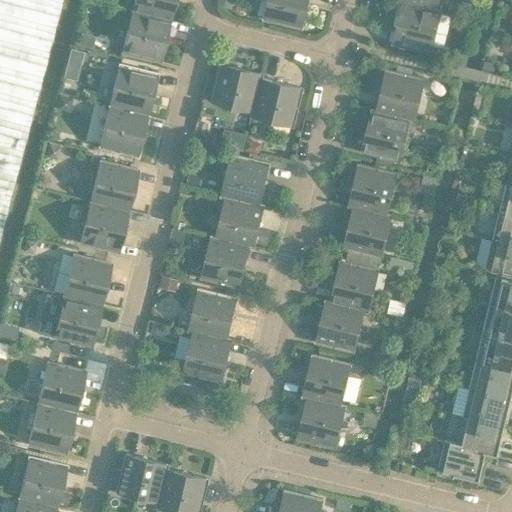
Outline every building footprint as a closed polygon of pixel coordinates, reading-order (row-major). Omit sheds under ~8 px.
[(0,0),(0,228),(58,0),(0,0)] [(133,0),(131,10),(169,19),(173,0),(133,0)] [(225,0),(223,7),(231,9),(233,1),(230,0),(225,0)] [(267,0),(263,19),(301,28),(308,0),(267,0)] [(397,0),(397,1),(402,3),(402,2),(435,10),(436,9),(437,0),(397,0)] [(392,43),(430,53),(440,10),(436,9),(435,10),(402,2),(402,3),(392,43)] [(169,19),(131,10),(121,52),(159,61),(169,19)] [(63,76),(77,80),(85,49),(71,45),(63,76)] [(118,63),(108,105),(147,114),(157,72),(118,63)] [(211,101),(252,111),(253,111),(261,77),(261,78),(262,73),(220,63),(211,101)] [(414,121),(424,78),(386,69),(376,110),(376,111),(409,119),(409,120),(414,121)] [(302,88),(261,78),(261,77),(253,111),(252,111),(251,116),(293,126),(302,88)] [(147,114),(108,105),(98,146),(136,155),(147,114)] [(399,160),(409,120),(409,119),(376,111),(376,110),(371,109),(361,151),(399,160)] [(467,135),(465,144),(478,147),(480,138),(467,135)] [(220,196),(225,197),(225,196),(259,204),(269,163),(231,154),(220,196)] [(137,168),(99,159),(89,201),(127,210),(137,168)] [(348,206),(353,207),(353,206),(386,214),(386,213),(396,173),(358,163),(348,206)] [(456,171),(458,172),(467,174),(469,169),(457,166),(456,171)] [(189,175),(187,186),(199,189),(202,178),(189,175)] [(511,184),(506,183),(506,184),(500,211),(499,211),(511,214),(511,184)] [(225,196),(225,197),(216,236),(215,237),(249,245),(249,246),(254,247),(264,205),(259,204),(225,196)] [(127,210),(89,201),(79,242),(117,251),(127,210)] [(381,257),(391,215),(391,214),(386,213),(386,214),(353,206),(353,207),(343,248),(381,257)] [(511,214),(499,211),(499,212),(500,212),(493,239),(492,239),(511,243),(511,214)] [(177,212),(174,225),(182,227),(185,214),(177,212)] [(183,246),(186,231),(173,227),(169,242),(183,246)] [(249,245),(215,237),(216,236),(211,235),(201,278),(239,287),(249,246),(249,245)] [(511,243),(492,239),(493,240),(486,267),(485,268),(511,274),(511,243)] [(73,253),(63,295),(101,304),(111,262),(73,253)] [(390,255),(388,265),(412,271),(414,261),(390,255)] [(368,311),(378,269),(340,260),(330,301),(363,309),(363,310),(368,311)] [(489,303),(511,308),(511,278),(496,274),(496,276),(497,276),(490,303),(489,303)] [(188,330),(193,331),(193,330),(227,339),(227,338),(237,297),(198,288),(188,330)] [(101,304),(63,295),(53,336),(91,345),(101,304)] [(315,342),(353,351),(363,310),(363,309),(330,301),(325,299),(315,342)] [(387,313),(403,317),(406,303),(390,299),(387,313)] [(511,308),(489,303),(489,304),(490,304),(483,331),(482,331),(511,338),(511,308)] [(449,316),(425,311),(424,316),(448,322),(449,316)] [(193,330),(193,331),(183,372),(221,381),(231,339),(227,338),(227,339),(193,330)] [(511,338),(482,331),(482,332),(483,332),(476,359),(511,368),(511,338)] [(302,396),(307,397),(307,396),(340,405),(341,404),(350,363),(312,354),(302,396)] [(511,389),(511,368),(476,359),(476,360),(470,387),(469,387),(511,398),(511,397),(510,397),(511,389)] [(47,361),(37,402),(75,411),(85,370),(47,361)] [(423,375),(425,366),(414,363),(412,373),(423,375)] [(511,398),(469,387),(469,388),(470,388),(463,415),(462,415),(503,425),(510,398),(511,398)] [(297,438),(335,447),(345,405),(341,404),(340,405),(307,396),(307,397),(297,438)] [(75,411),(37,402),(27,444),(65,453),(75,411)] [(376,428),(379,414),(372,412),(364,410),(362,424),(376,428)] [(503,425),(462,415),(462,416),(463,416),(456,442),(456,444),(485,450),(485,452),(498,455),(498,453),(497,453),(503,425)] [(406,448),(409,435),(397,433),(395,446),(406,448)] [(456,444),(456,442),(444,439),(444,441),(438,469),(437,468),(437,470),(438,470),(437,474),(453,478),(453,474),(480,480),(480,479),(478,478),(485,452),(485,450),(456,444)] [(159,502),(167,468),(168,464),(126,453),(121,477),(112,475),(108,490),(158,502),(159,502)] [(28,455),(18,497),(56,506),(66,465),(28,455)] [(199,511),(208,478),(167,468),(159,502),(158,502),(157,506),(180,511),(199,511)] [(284,490),(279,511),(319,511),(323,499),(284,490)] [(54,511),(56,506),(18,497),(14,511),(54,511)] [(335,508),(348,511),(351,501),(337,498),(335,508)]
